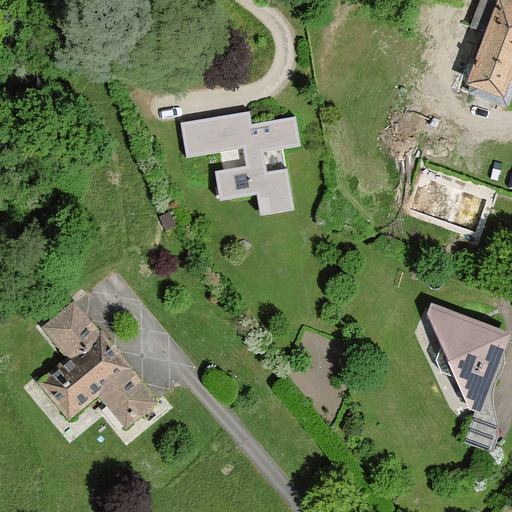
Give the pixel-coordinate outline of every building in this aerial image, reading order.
[(493,36),(506,0),(483,0),(473,28),(493,36)] [(506,0),(493,36),(474,86),(507,98),(511,85),(511,1),(508,0),(506,0)] [(283,13),(274,32),(304,45),(313,26),(283,13)] [(255,110),(185,118),(189,155),(220,151),(225,197),(261,193),(263,213),(297,209),(289,145),(305,143),(302,114),(256,120),(255,110)] [(160,407),(76,304),(44,330),(69,360),(41,384),(73,423),(102,399),(129,433),(160,407)] [(511,337),(436,308),(433,320),(458,367),(476,413),(488,416),(511,346),(511,337)]
